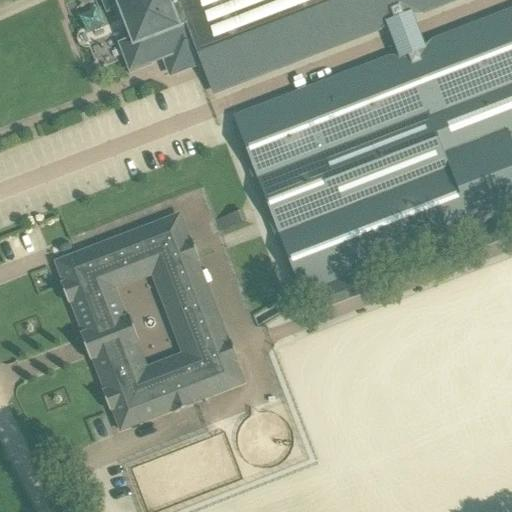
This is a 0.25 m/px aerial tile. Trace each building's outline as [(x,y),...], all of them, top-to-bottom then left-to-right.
[(102,0),(106,10),(118,5),(131,38),(118,43),(129,70),(163,57),(166,65),(172,63),(175,72),(200,62),(210,88),(442,0),(102,0)] [(511,16),(237,123),(303,291),(511,208),(511,149),(507,136),(511,134),(510,131),(511,130),(511,16)] [(241,211),(218,220),(222,231),(245,222),(241,211)] [(191,358),(143,377),(130,344),(93,358),(105,391),(103,392),(110,411),(113,410),(121,431),(173,411),(174,414),(193,406),(192,403),(244,383),(235,361),(238,360),(231,341),(222,344),(191,262),(199,259),(192,240),(183,243),(175,223),(78,260),(76,254),(56,262),(64,283),(61,284),(68,303),(71,302),(84,335),(121,321),(108,286),(156,267),(191,358)] [(49,230),(37,235),(45,254),(57,249),(49,230)]
